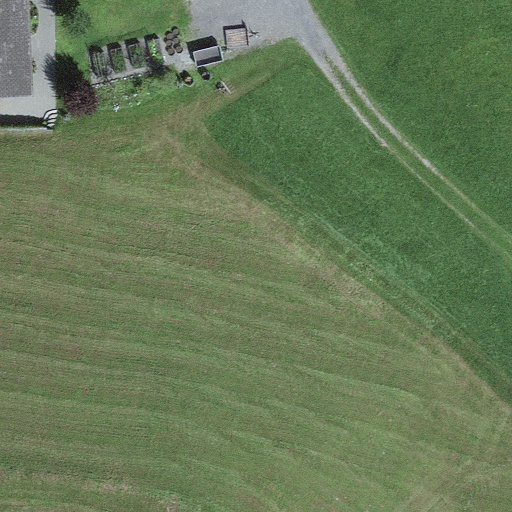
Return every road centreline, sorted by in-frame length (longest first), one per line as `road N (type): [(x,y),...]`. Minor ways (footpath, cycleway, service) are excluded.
road 1 (motorway): [(95,0),(511,212)]
road 2 (track): [(313,0),(325,34),(389,123),(511,254)]
